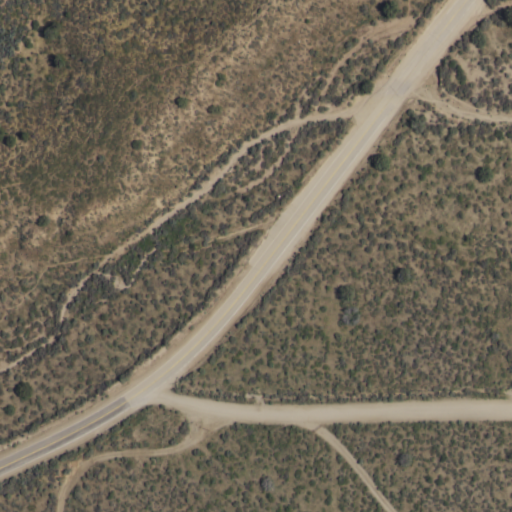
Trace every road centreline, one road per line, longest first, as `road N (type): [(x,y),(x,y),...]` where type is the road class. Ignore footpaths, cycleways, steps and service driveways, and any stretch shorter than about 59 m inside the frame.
road 1 (residential): [(93,422),(142,390),(230,304),(465,0)]
road 2 (residential): [(142,390),(233,412),(511,407)]
